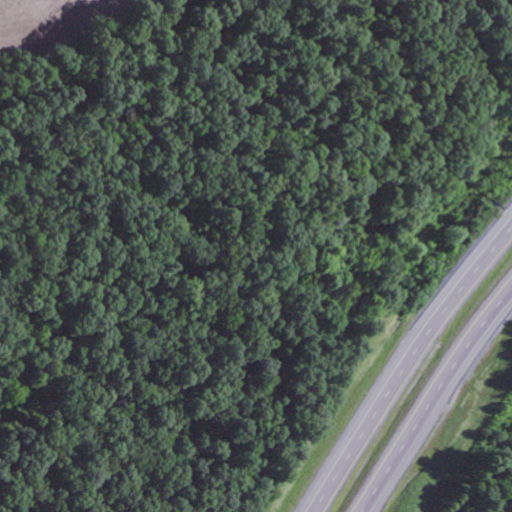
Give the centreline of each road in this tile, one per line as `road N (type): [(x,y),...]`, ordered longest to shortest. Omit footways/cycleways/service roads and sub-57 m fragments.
road 1 (trunk): [(511,215),(316,511)]
road 2 (trunk): [(363,511),(511,283)]
